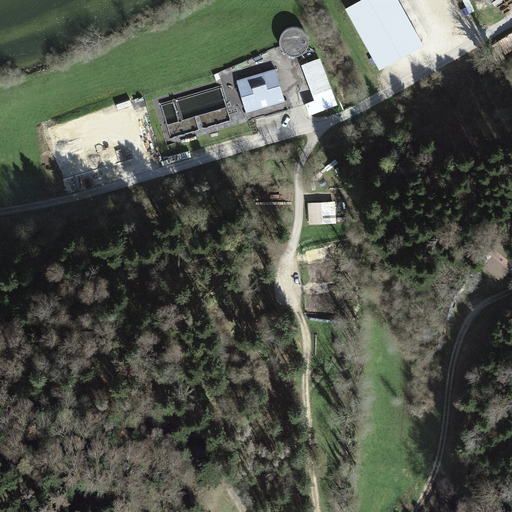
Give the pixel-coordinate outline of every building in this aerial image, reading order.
[(420,46),(394,0),(358,0),(341,10),(376,71),(420,46)] [(319,56),(299,63),(309,94),(330,87),(319,56)] [(273,68),(234,81),(245,113),(284,101),(273,68)] [(335,200),(307,200),(307,224),(335,223),(335,200)] [(511,256),(496,243),(482,260),(501,276),(507,268),(511,271),(511,256)]
